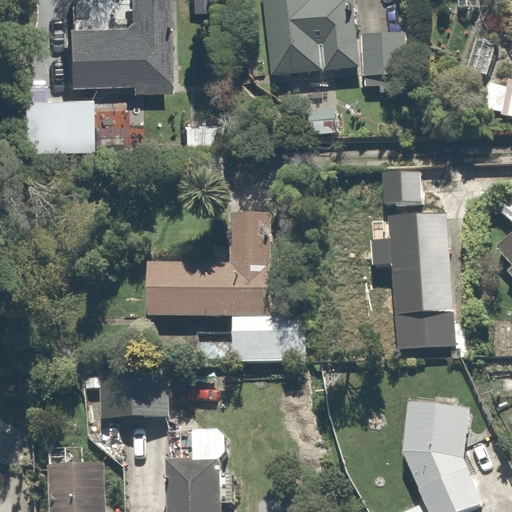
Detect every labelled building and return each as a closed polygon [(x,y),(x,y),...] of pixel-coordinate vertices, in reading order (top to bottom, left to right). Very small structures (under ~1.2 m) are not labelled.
[(161,84),(159,0),(121,0),(122,21),(57,23),(58,79),(125,78),(125,84),(161,84)] [(260,0),(268,76),(355,68),(350,15),(337,16),(336,0),(260,0)] [(406,33),(362,33),(361,84),(406,84),(406,33)] [(86,97),(19,93),(18,110),(26,111),(24,137),(126,143),(128,122),(85,120),(86,97)] [(426,172),(381,170),(379,204),(425,206),(426,172)] [(448,213),(383,218),(393,352),(458,347),(448,213)] [(227,265),(145,263),(143,316),(229,318),(228,361),(293,362),(294,330),(273,329),(273,314),(257,313),(258,291),(271,291),(273,216),(229,215),(227,265)] [(511,235),(495,250),(510,267),(503,273),(511,283),(511,235)] [(168,373),(93,375),(94,421),(169,419),(168,373)] [(421,511),(454,511),(477,503),(460,461),(469,414),(409,400),(397,451),(421,511)] [(216,460),(160,460),(159,511),(216,511),(217,506),(235,506),(236,473),(216,473),(216,460)] [(104,511),(101,462),(41,467),(43,511),(104,511)]
